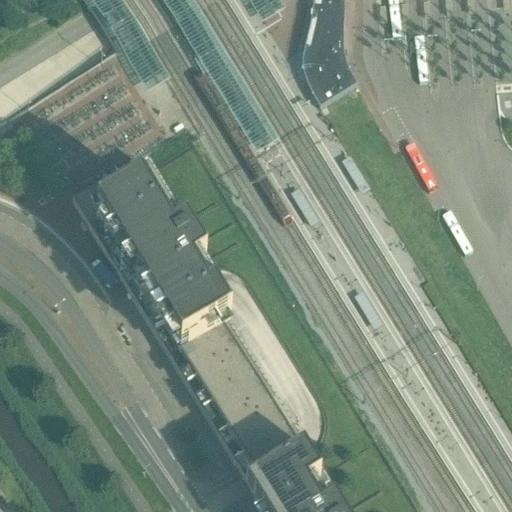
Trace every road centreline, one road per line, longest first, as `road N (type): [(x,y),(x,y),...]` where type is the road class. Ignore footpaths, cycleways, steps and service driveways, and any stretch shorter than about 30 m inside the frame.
road 1 (tertiary): [(144,445),(127,400),(62,298),(0,244)]
road 2 (tertiary): [(0,277),(30,300),(113,417),(144,445)]
